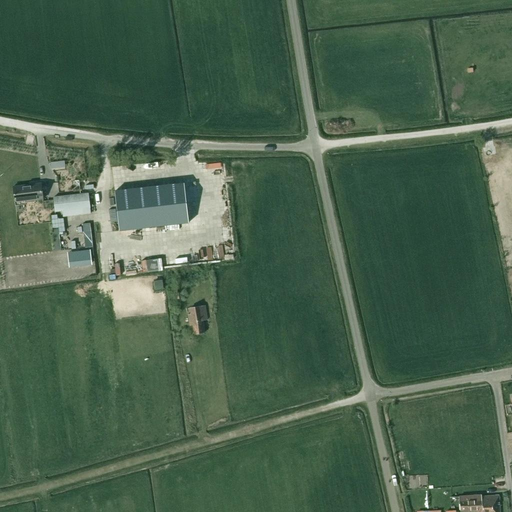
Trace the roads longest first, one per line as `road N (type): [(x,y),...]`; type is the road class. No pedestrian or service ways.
road 1 (unclassified): [(369,394),(289,0)]
road 2 (track): [(0,496),(369,394)]
road 3 (residential): [(492,375),(511,506)]
road 4 (unclassified): [(369,394),(492,375)]
road 5 (unclassified): [(394,511),(369,394)]
